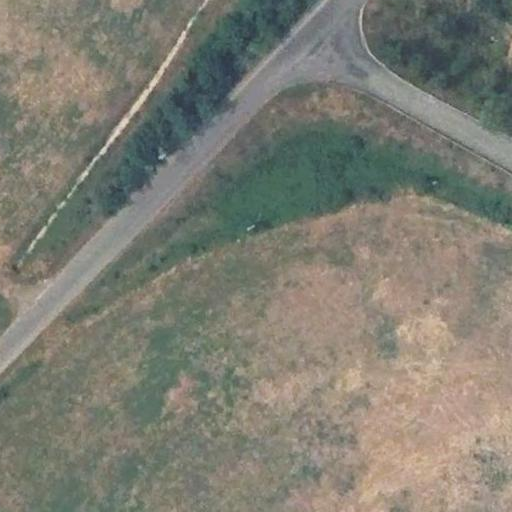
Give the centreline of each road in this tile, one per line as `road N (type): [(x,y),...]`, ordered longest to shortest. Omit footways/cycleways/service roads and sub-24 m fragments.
road 1 (unclassified): [(0,360),(310,38)]
road 2 (unclassified): [(310,38),(511,153)]
